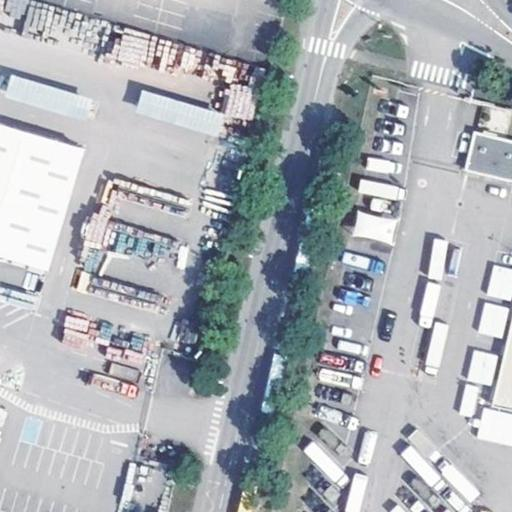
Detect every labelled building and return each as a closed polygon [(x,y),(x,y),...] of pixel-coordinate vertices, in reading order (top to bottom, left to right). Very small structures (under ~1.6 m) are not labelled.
[(0,0),(0,511),(167,511),(272,73),(23,0),(0,0)] [(511,180),(511,140),(476,131),(467,169),(511,180)] [(510,299),(511,289),(511,269),(493,265),(487,294),(510,299)] [(478,332),(502,337),(509,309),(485,303),(478,332)] [(511,511),(511,334),(496,405),(511,408),(511,511)] [(474,351),(467,380),(490,385),(497,356),(474,351)]
